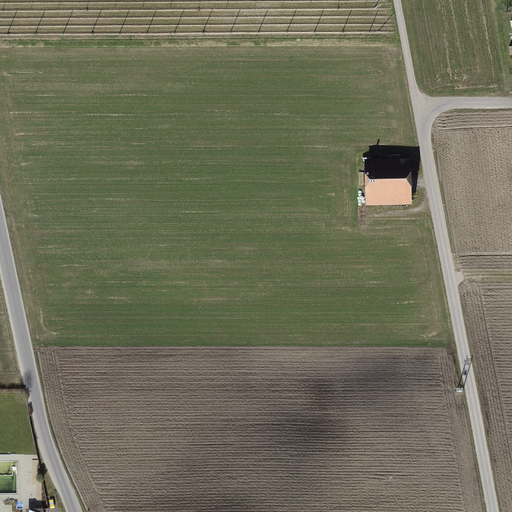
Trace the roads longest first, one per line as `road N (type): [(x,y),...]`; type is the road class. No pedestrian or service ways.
road 1 (track): [(400,0),(492,511)]
road 2 (unclassified): [(0,217),(70,511)]
